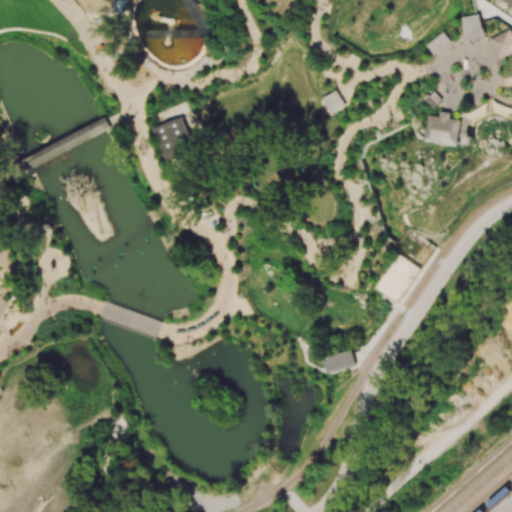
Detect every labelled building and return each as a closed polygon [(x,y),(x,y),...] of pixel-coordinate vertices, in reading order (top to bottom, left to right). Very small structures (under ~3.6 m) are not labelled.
[(482,14),(464,17),(466,33),(466,40),(489,38),(482,14)] [(511,29),(511,27),(490,37),(500,58),(511,52),(511,29)] [(445,31),(428,45),(436,55),(453,41),(452,40),(445,31)] [(337,88),(324,96),(334,112),(347,104),(337,88)] [(435,89),(426,98),(435,107),(444,98),(435,89)] [(430,112),(426,139),(458,144),(459,139),(462,117),(452,116),(452,110),(444,109),(442,108),(441,114),(430,112)] [(12,167),(16,175),(20,182),(117,130),(113,121),(108,115),(12,167)] [(182,116),(162,124),(155,127),(169,160),(196,149),(182,116)] [(400,252),(377,286),(398,301),(421,267),(400,252)] [(353,348),(325,356),(330,374),(358,365),(353,348)]
